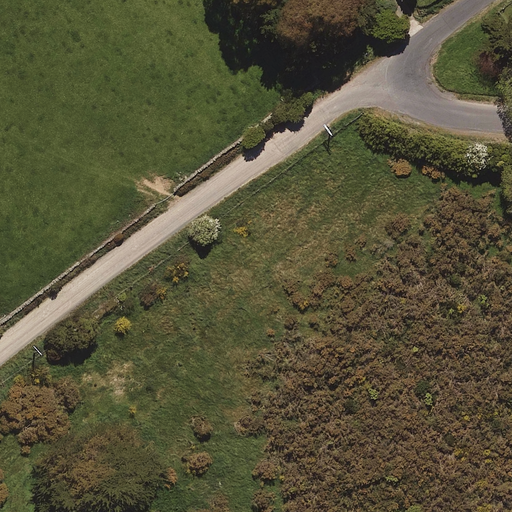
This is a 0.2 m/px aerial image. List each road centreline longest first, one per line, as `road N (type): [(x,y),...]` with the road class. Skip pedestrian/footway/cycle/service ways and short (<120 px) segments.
road 1 (unclassified): [(0,353),(379,65)]
road 2 (unclassified): [(511,106),(464,104),(407,87),(379,65)]
